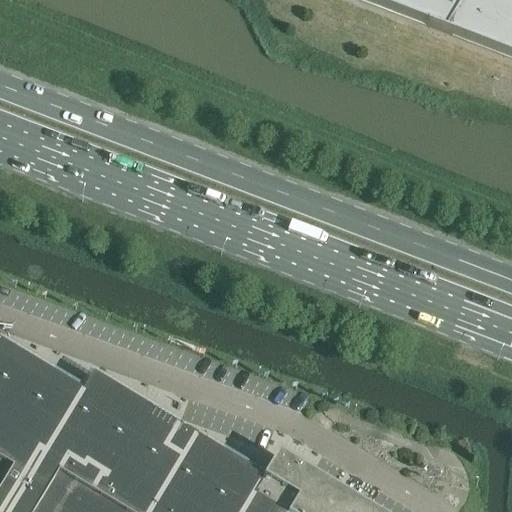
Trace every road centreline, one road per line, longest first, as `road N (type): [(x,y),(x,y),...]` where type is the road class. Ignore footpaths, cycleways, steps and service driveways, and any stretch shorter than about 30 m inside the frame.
road 1 (primary): [(0,134),(511,332)]
road 2 (primary): [(511,281),(0,85)]
